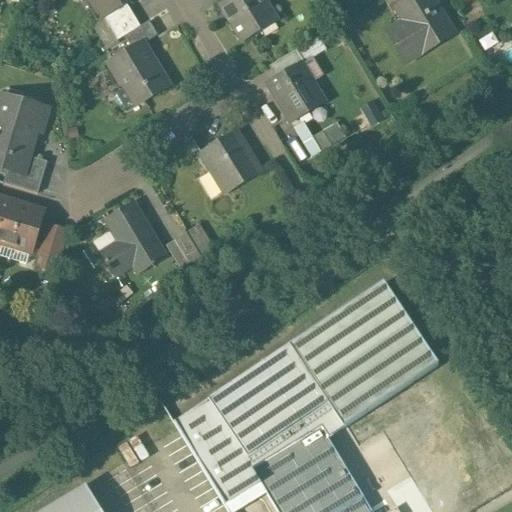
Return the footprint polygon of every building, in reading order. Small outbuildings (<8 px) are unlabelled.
[(93,0),(104,18),(126,5),(133,0),(93,0)] [(264,0),(224,0),(219,3),(244,41),(262,30),(259,25),(274,15),(264,0)] [(409,0),(383,0),(391,11),(395,9),(409,0)] [(409,0),(395,9),(410,33),(396,42),(408,61),(451,35),(430,0),(409,0)] [(126,5),(104,18),(118,39),(124,35),(139,26),(126,5)] [(139,26),(124,35),(132,47),(142,42),(155,34),(147,21),(139,26)] [(132,47),(108,62),(122,84),(114,89),(112,96),(120,110),(126,110),(168,85),(142,42),(132,47)] [(295,50),(268,66),(275,78),(299,63),(300,65),(303,63),(295,50)] [(275,78),(267,83),(290,123),(323,103),(300,65),(299,63),(275,78)] [(48,111),(2,97),(0,101),(0,168),(6,170),(22,174),(27,158),(34,132),(41,134),(48,111)] [(295,125),(307,155),(345,140),(338,123),(309,134),(304,121),(295,125)] [(261,172),(237,133),(201,155),(225,194),(261,172)] [(190,137),(163,154),(169,165),(197,148),(190,137)] [(45,163),(27,158),(22,174),(6,170),(2,183),(37,194),(45,163)] [(0,199),(0,242),(2,244),(14,203),(0,199)] [(42,212),(14,203),(2,244),(30,252),(42,212)] [(138,216),(131,206),(127,206),(103,222),(115,241),(100,251),(115,275),(131,265),(136,273),(163,255),(138,216)] [(200,257),(185,232),(166,245),(182,268),(200,257)] [(382,284),(173,424),(223,506),(259,484),(251,470),(320,428),(327,439),(437,366),(382,284)] [(320,428),(251,470),(259,484),(276,511),(371,511),(327,439),(320,428)] [(511,462),(511,461),(472,480),(481,498),(511,483),(511,462)] [(99,511),(84,486),(41,511),(99,511)]
